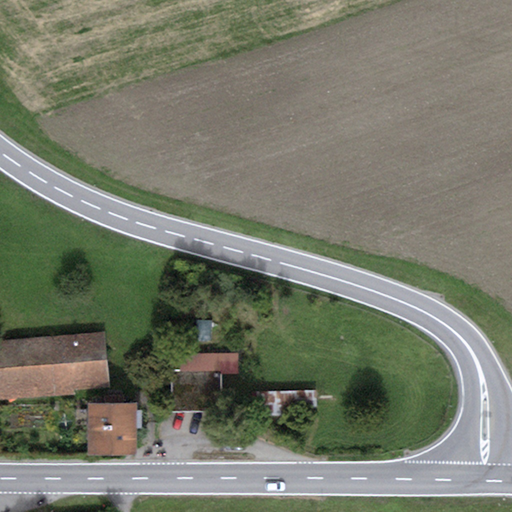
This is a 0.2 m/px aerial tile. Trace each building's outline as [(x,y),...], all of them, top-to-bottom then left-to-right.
[(212,321),(196,321),(196,341),(213,340),(212,321)] [(106,333),(45,338),(49,393),(111,388),(106,333)] [(0,396),(49,393),(45,338),(0,340),(0,396)] [(220,369),(170,370),(171,411),(221,410),(220,369)] [(274,396),(257,396),(257,418),(313,418),(313,392),(291,392),(291,394),(274,394),(274,396)] [(139,404),(89,403),(89,452),(139,452),(139,404)]
